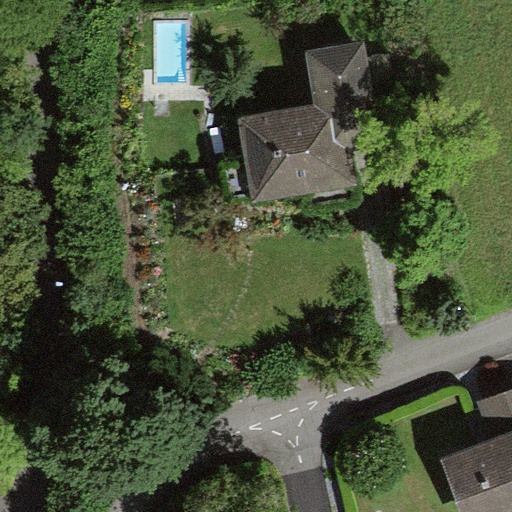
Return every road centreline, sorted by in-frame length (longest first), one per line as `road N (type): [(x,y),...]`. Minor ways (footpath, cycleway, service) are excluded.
road 1 (residential): [(39,0),(31,424),(18,511)]
road 2 (residential): [(511,327),(284,413)]
road 3 (residential): [(284,413),(156,475),(129,511)]
